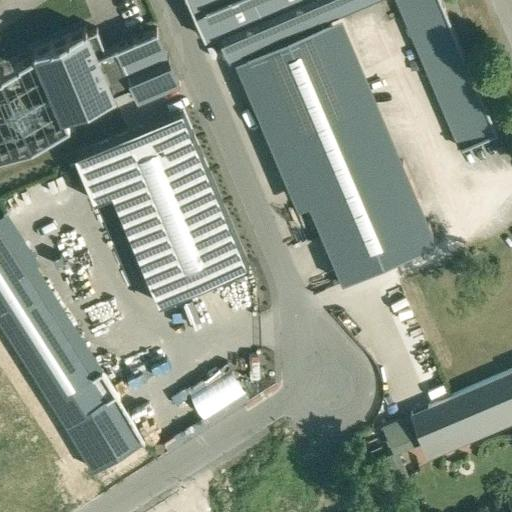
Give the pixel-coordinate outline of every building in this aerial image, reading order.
[(372,0),(397,0),(460,146),(497,130),(441,0),(188,0),(193,11),(205,39),(216,35),(228,62),(247,53),(343,13),(372,0)] [(439,236),(343,13),(247,53),(343,278),(439,236)] [(180,82),(157,27),(106,48),(97,28),(88,32),(86,27),(33,49),(36,56),(0,70),(0,158),(64,132),(59,121),(114,98),(112,94),(129,87),(135,101),(180,82)] [(183,116),(78,159),(94,199),(112,192),(157,303),(244,268),(183,116)] [(92,374),(0,230),(0,319),(66,423),(106,397),(92,374)] [(144,439),(117,391),(102,368),(92,374),(106,397),(66,423),(93,469),(144,439)] [(511,368),(410,412),(427,451),(511,414),(511,368)]
